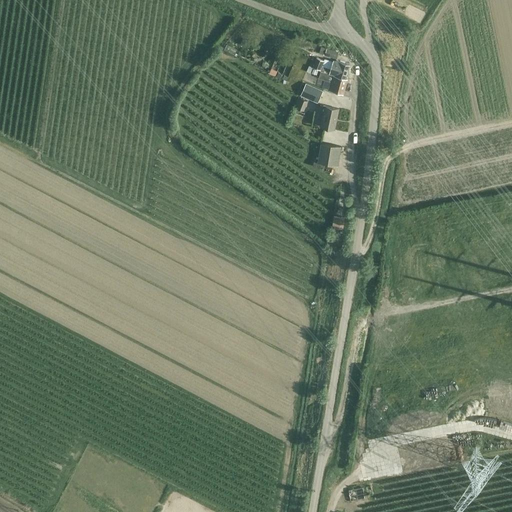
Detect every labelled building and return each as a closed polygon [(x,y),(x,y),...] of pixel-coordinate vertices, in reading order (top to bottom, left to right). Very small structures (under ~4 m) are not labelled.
[(327,49),(325,55),(337,59),(339,53),(327,49)] [(295,56),(283,81),(295,87),(301,74),(297,72),(303,60),(295,56)] [(320,70),(328,73),(337,75),(337,76),(346,78),(350,65),(334,60),(331,69),(322,66),(324,60),(317,58),(313,67),(320,69),(320,70)] [(321,71),(319,78),(330,81),(328,89),(333,91),(343,94),(347,79),(346,78),(337,76),(337,75),(328,73),(321,71)] [(323,91),(305,83),(300,95),(318,103),(323,91)] [(297,108),(304,111),(308,101),(298,97),(295,104),(298,105),(297,108)] [(320,105),(319,110),(324,111),(322,121),(321,127),(335,130),(339,108),(325,106),(320,105)] [(321,142),(317,162),(337,166),(341,146),(321,142)] [(341,228),(343,216),(335,215),(333,227),(341,228)] [(368,407),(373,405),(371,397),(365,399),(368,407)] [(371,485),(349,489),(351,501),(365,498),(364,495),(372,494),(371,485)]
